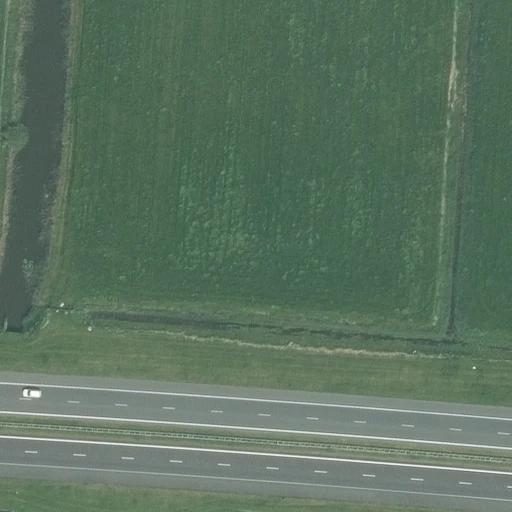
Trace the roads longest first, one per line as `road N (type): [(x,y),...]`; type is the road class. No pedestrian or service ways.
road 1 (motorway): [(0,450),(511,488)]
road 2 (motorway): [(511,434),(0,398)]
